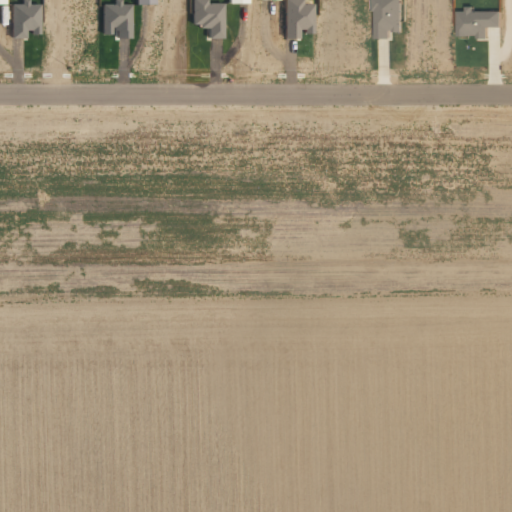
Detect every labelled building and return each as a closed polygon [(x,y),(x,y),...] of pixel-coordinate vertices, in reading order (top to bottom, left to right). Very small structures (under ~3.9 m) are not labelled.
[(220,38),(221,3),(203,3),(203,0),(189,0),(189,27),(205,28),(205,38),(220,38)] [(310,33),(310,3),(299,3),(299,0),(281,0),(282,14),(283,38),(298,38),(298,33),(310,33)] [(399,0),(372,0),(373,39),(389,38),(389,32),(400,32),(399,0)] [(128,4),(119,4),(119,2),(98,3),(99,34),(111,34),(111,38),(129,38),(128,4)] [(37,4),(9,4),(8,38),(23,38),(23,33),(37,34),(37,4)] [(472,11),(472,9),(456,9),(456,37),(486,37),(487,26),(500,26),(500,11),(472,11)]
